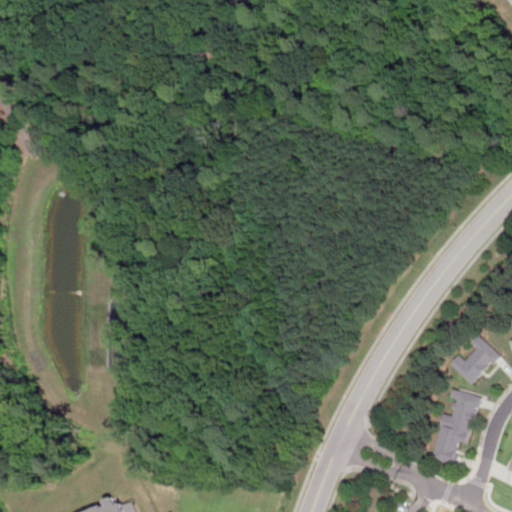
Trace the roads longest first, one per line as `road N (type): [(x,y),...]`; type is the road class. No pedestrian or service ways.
road 1 (residential): [(182,480),(207,436),(233,351),(259,208),(282,172),(337,113),(494,0)]
road 2 (tertiary): [(511,191),(381,359),(311,511)]
road 3 (residential): [(478,226),(305,95),(253,24)]
